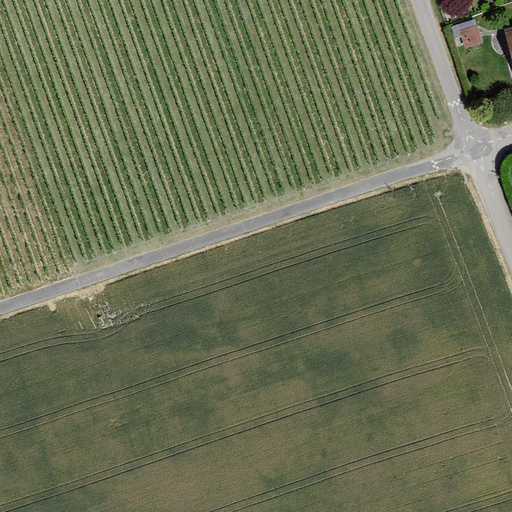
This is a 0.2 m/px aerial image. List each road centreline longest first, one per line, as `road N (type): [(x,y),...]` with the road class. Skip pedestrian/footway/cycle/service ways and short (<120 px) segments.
road 1 (track): [(0,306),(475,148)]
road 2 (residential): [(421,0),(475,148)]
